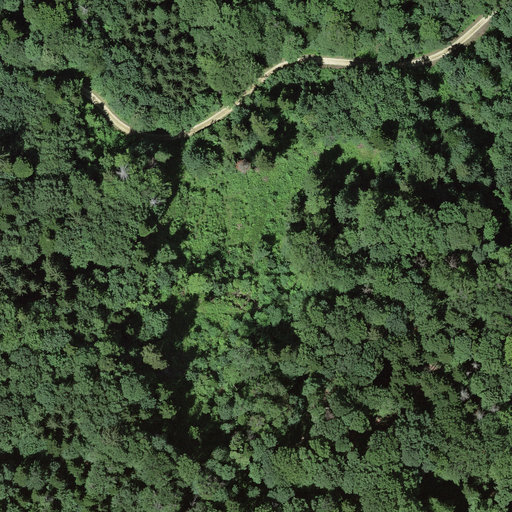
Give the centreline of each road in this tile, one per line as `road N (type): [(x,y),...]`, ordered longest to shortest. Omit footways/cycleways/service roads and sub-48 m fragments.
road 1 (track): [(0,64),(66,82),(100,101),(118,124),(168,139),(209,121),(292,62),(407,65),(438,56),(508,0)]
road 2 (track): [(0,455),(231,468),(294,495)]
road 3 (track): [(204,311),(169,305),(138,270),(115,262),(0,252)]
road 4 (track): [(418,511),(439,421),(436,349)]
